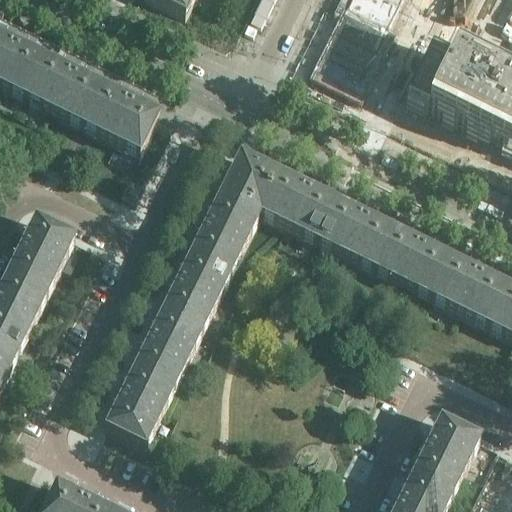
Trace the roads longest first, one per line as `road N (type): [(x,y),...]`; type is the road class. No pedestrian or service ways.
road 1 (tertiary): [(511,251),(223,108)]
road 2 (tertiary): [(223,108),(8,0)]
road 3 (residential): [(52,455),(149,253)]
road 4 (residential): [(372,511),(434,391),(511,427)]
road 5 (residential): [(0,242),(25,193),(149,253)]
road 6 (residential): [(149,253),(223,108)]
road 7 (residential): [(223,108),(238,77),(262,66),(296,0)]
road 8 (residential): [(52,455),(172,511)]
